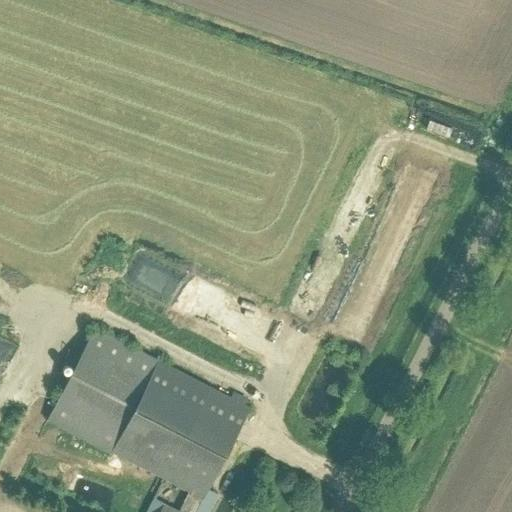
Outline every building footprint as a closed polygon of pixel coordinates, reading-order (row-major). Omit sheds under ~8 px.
[(84,245),(49,247),(51,273),(113,269),(111,233),(100,234),(101,245),(84,246),(84,245)] [(279,254),(242,347),(260,355),(297,261),(279,254)] [(111,269),(102,288),(114,294),(124,275),(111,269)] [(290,376),(324,316),(309,308),(275,368),(290,376)] [(333,342),(366,358),(376,337),(343,321),(333,342)] [(195,511),(249,408),(158,361),(159,358),(95,326),(47,420),(111,453),(112,452),(189,491),(178,511),(164,505),(160,511),(195,511)]
